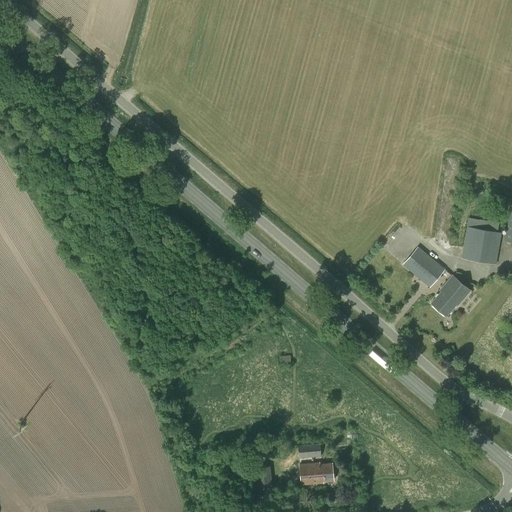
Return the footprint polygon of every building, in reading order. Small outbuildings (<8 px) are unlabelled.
[(498,198),(500,185),(485,183),(484,196),(498,198)] [(496,264),(502,232),(497,231),(498,223),(468,217),(460,258),(496,264)] [(430,287),(445,270),(418,246),(403,264),(430,287)] [(458,306),(470,291),(451,275),(438,290),(440,291),(430,303),(446,317),(457,305),(458,306)] [(278,365),(290,363),(290,355),(277,356),(278,365)] [(321,405),(340,399),(338,391),(318,396),(321,405)] [(299,458),(321,457),(320,442),(298,444),(299,458)] [(319,463),(319,462),(299,464),(301,485),(323,483),(323,481),(334,481),(332,462),(319,463)] [(245,490),(252,490),(273,488),(271,465),(251,467),(243,468),(245,490)] [(242,500),(252,500),(251,492),(241,492),(242,500)] [(257,507),(273,506),(272,495),(265,495),(265,497),(260,497),(260,498),(256,498),(257,507)]
